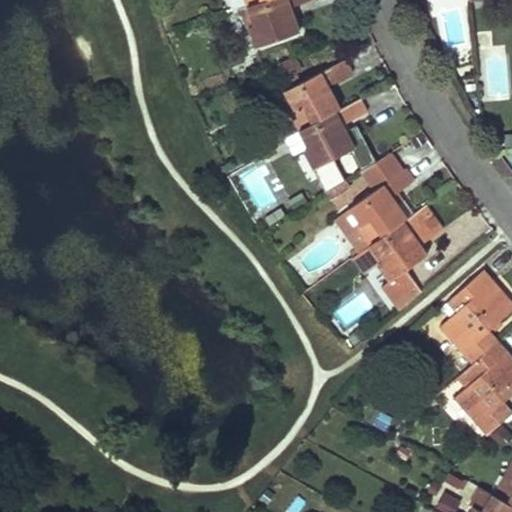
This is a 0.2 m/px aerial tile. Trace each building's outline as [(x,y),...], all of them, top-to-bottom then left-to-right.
[(263,0),(247,6),(254,25),(249,27),(256,47),(300,31),(291,6),(308,0),(263,0)] [(247,6),(242,8),(249,27),(254,25),(247,6)] [(290,112),(299,130),(340,108),(328,85),(353,72),(346,59),(284,91),(294,109),(290,112)] [(284,91),(273,96),(283,115),(290,112),(294,109),(284,91)] [(340,108),(299,130),(308,148),(303,150),(313,169),(354,148),(342,124),(367,112),(360,98),(340,108)] [(361,170),(365,176),(392,157),(389,153),(361,170)] [(357,227),(369,244),(407,217),(397,203),(403,199),(398,192),(414,180),(406,167),(401,170),(392,157),(365,176),(375,190),(349,208),(361,224),(357,227)] [(407,217),(369,244),(381,261),(377,264),(389,280),(381,286),(393,303),(417,285),(406,270),(428,255),(421,245),(412,234),(420,228),(429,239),(443,228),(426,204),(407,217)] [(412,234),(421,245),(429,239),(420,228),(412,234)] [(354,255),(366,272),(377,264),(381,261),(369,244),(354,255)] [(442,324),(474,362),(497,342),(488,332),(511,309),(511,304),(481,271),(454,296),(463,306),(451,317),(442,324)] [(393,303),(398,310),(422,291),(417,285),(393,303)] [(442,306),(451,317),(463,306),(454,296),(442,306)] [(503,421),(511,414),(503,403),(511,394),(511,359),(497,342),(474,362),(458,376),(469,385),(456,396),(489,434),(503,421)] [(375,406),(366,420),(384,432),(393,418),(375,406)] [(511,462),(494,495),(507,502),(511,493),(511,462)] [(473,508),(470,511),(511,511),(511,504),(507,502),(494,495),(478,486),(468,505),(473,508)]
